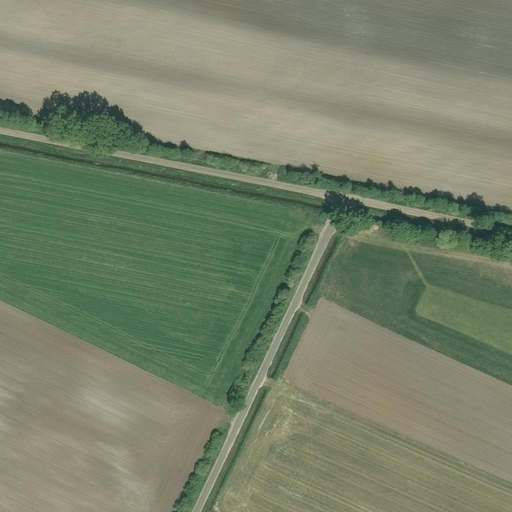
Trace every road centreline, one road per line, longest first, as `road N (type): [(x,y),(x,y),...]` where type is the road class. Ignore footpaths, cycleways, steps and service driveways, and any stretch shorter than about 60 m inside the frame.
road 1 (residential): [(343,197),(0,129)]
road 2 (residential): [(199,511),(343,197)]
road 3 (residential): [(511,232),(343,197)]
